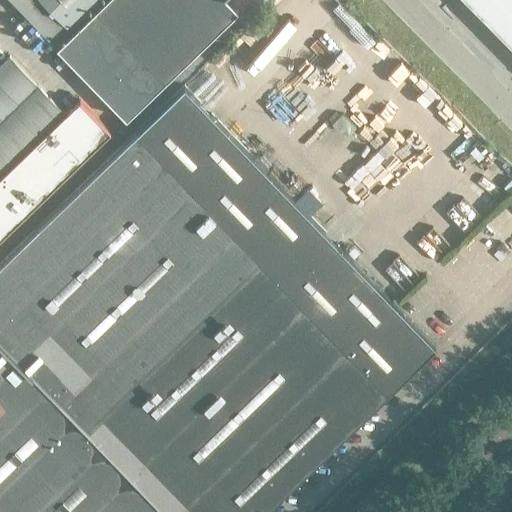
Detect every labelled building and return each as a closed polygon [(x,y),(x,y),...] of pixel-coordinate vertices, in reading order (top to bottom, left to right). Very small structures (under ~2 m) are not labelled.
[(10,0),(54,44),(100,0),(10,0)] [(126,118),(237,10),(227,0),(104,0),(56,46),(126,118)] [(511,0),(466,0),(511,46),(511,0)] [(0,238),(110,132),(79,99),(65,113),(9,55),(0,63),(0,238)] [(261,511),(395,383),(395,384),(434,345),(183,85),(138,128),(136,131),(0,262),(0,511),(261,511)] [(455,203),(442,214),(454,227),(467,216),(455,203)] [(386,224),(376,240),(396,251),(406,236),(386,224)] [(429,226),(413,238),(424,253),(440,242),(429,226)]
